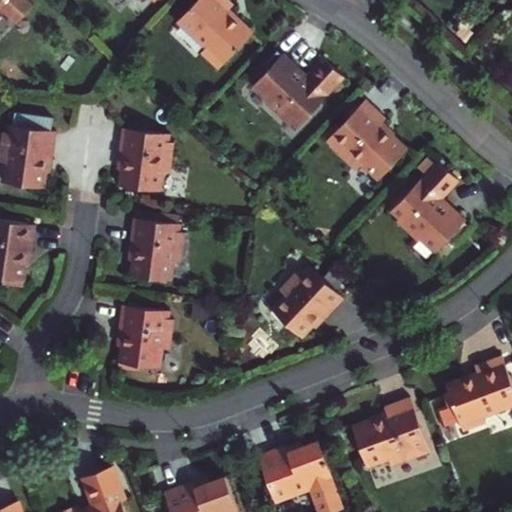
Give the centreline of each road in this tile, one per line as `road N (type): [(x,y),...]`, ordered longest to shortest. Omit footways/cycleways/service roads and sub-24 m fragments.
road 1 (residential): [(511,262),(421,328),(210,414),(156,420),(31,404)]
road 2 (residential): [(511,162),(328,5)]
road 3 (residential): [(31,404),(35,357),(80,271),(89,208)]
